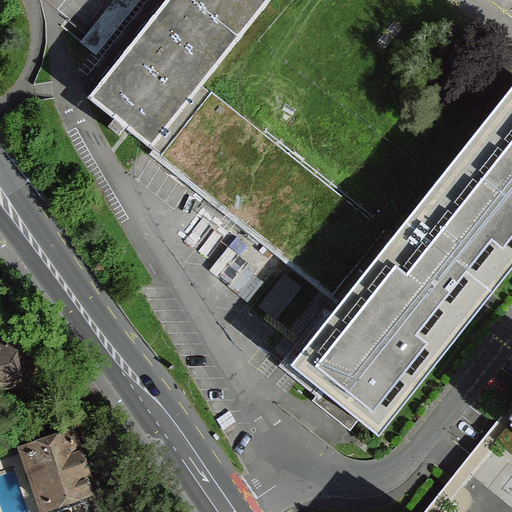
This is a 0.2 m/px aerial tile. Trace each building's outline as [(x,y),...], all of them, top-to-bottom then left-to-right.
[(161,0),(86,94),(154,149),(204,87),(274,0),(161,0)] [(346,302),(397,239),(204,87),(154,149),(251,227),(346,302)] [(293,368),(376,434),(511,264),(511,95),(397,239),(346,302),(293,368)] [(277,313),(302,281),(289,270),(263,302),(277,313)] [(14,343),(0,345),(0,386),(21,382),(14,343)] [(58,414),(44,419),(47,428),(61,424),(58,414)] [(73,436),(27,452),(48,510),(92,495),(73,436)]
